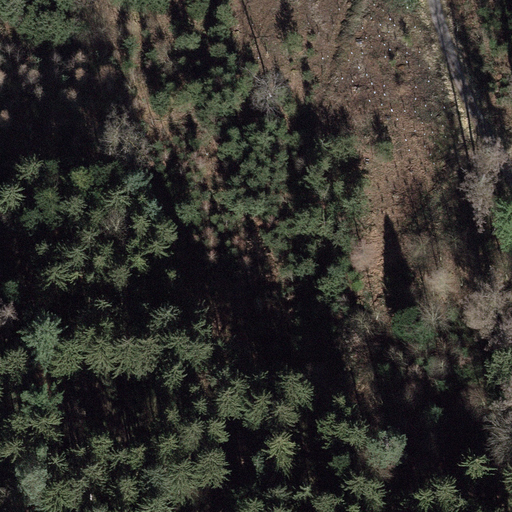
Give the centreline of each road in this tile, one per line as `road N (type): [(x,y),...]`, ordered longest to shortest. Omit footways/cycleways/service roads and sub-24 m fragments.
road 1 (track): [(0,260),(177,511)]
road 2 (track): [(433,0),(460,90),(511,178)]
